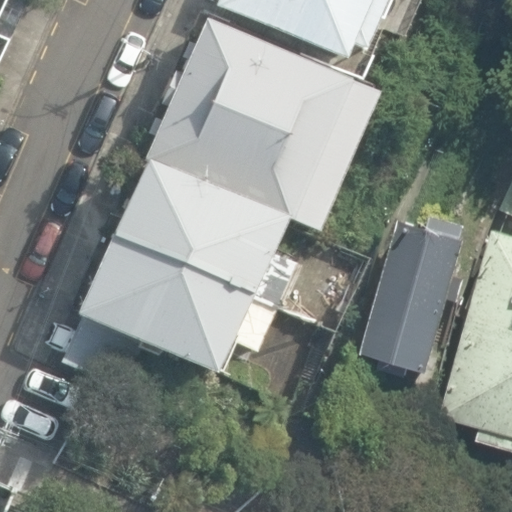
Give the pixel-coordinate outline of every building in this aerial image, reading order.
[(215,0),(211,11),(338,67),(345,50),(359,56),(373,25),(378,27),(390,0),(215,0)] [(140,165),(142,166),(277,230),(308,245),(370,105),(342,93),(343,90),(203,24),(192,47),(186,45),(178,62),(185,65),(178,79),(172,76),(158,107),(165,111),(159,124),(153,121),(145,138),(151,141),(140,165)] [(142,166),(105,246),(239,309),(242,303),(272,317),(291,273),(263,261),(277,230),(142,166)] [(468,232),(407,214),(366,351),(428,367),(468,232)] [(511,229),(488,222),(445,409),(511,430),(511,229)] [(239,309),(105,246),(69,322),(204,385),(213,368),(221,371),(231,349),(253,359),(272,317),(242,303),(239,309)]
